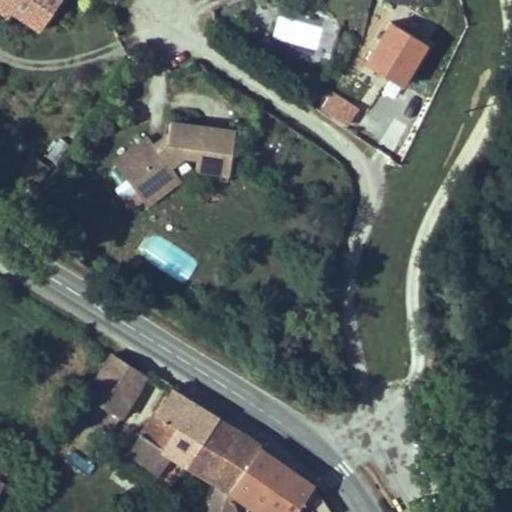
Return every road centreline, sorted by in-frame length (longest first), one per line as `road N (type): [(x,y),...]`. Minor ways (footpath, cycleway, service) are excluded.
road 1 (unclassified): [(163,15),(202,51),(433,204),(409,265),(441,457),(338,475)]
road 2 (primary): [(0,252),(285,426),(338,475)]
